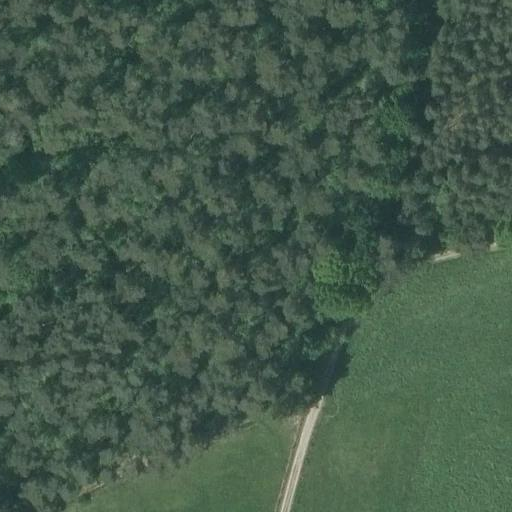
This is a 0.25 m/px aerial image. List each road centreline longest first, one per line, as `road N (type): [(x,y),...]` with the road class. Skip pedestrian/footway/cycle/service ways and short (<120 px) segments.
road 1 (track): [(436,0),(362,280)]
road 2 (track): [(511,236),(362,280)]
road 3 (track): [(318,393),(283,511)]
road 4 (track): [(362,280),(318,393)]
